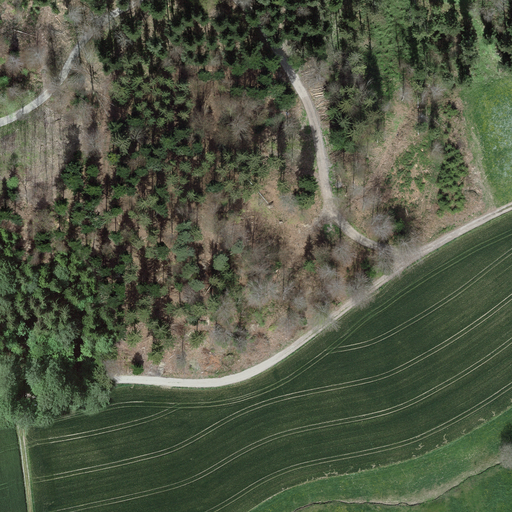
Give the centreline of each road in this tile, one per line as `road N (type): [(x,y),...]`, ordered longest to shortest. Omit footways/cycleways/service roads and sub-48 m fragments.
road 1 (track): [(511,204),(414,256),(247,374),(89,382),(20,400),(29,511)]
road 2 (track): [(241,0),(275,39),(305,96),(339,218),(366,240),(414,256)]
road 3 (track): [(138,0),(91,33),(56,89),(0,122)]
